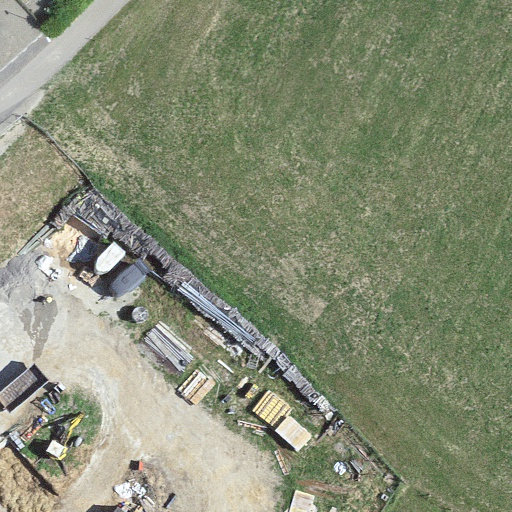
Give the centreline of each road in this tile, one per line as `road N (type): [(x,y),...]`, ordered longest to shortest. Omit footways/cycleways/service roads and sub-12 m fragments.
road 1 (unknown): [(0,314),(30,320),(49,348),(47,385),(0,447)]
road 2 (residential): [(0,101),(113,0)]
